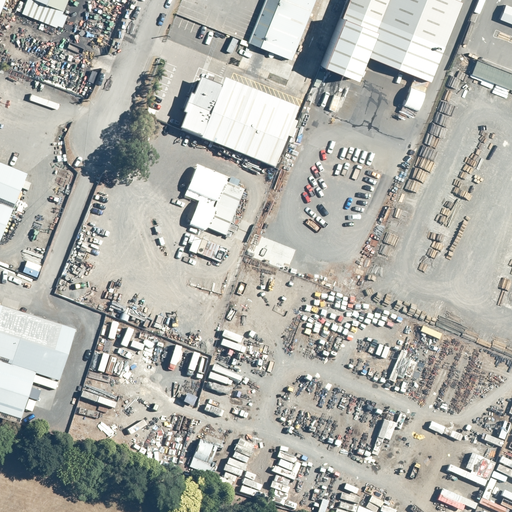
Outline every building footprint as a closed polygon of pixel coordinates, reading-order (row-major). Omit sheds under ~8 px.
[(60,0),(17,0),(14,10),(51,24),(60,0)] [(303,0),(255,0),(240,40),(281,57),(303,0)] [(451,0),(338,0),(332,16),(338,19),(318,69),(352,82),(362,56),(420,79),(451,0)] [(511,6),(496,0),(490,15),(511,23),(511,6)] [(511,73),(467,56),(462,70),(503,86),(505,80),(511,82),(511,73)] [(264,163),(288,105),(214,75),(211,83),(196,77),(175,127),(264,163)] [(0,221),(20,171),(0,163),(0,221)] [(246,190),(226,182),(206,227),(227,236),(246,190)] [(56,224),(41,219),(38,227),(54,232),(56,224)] [(228,249),(206,240),(200,255),(222,264),(228,249)] [(69,326),(0,304),(0,359),(29,369),(54,376),(69,326)] [(29,369),(0,359),(0,410),(15,415),(29,369)] [(218,447),(197,440),(192,455),(213,462),(218,447)] [(211,466),(188,457),(185,466),(208,475),(211,466)]
